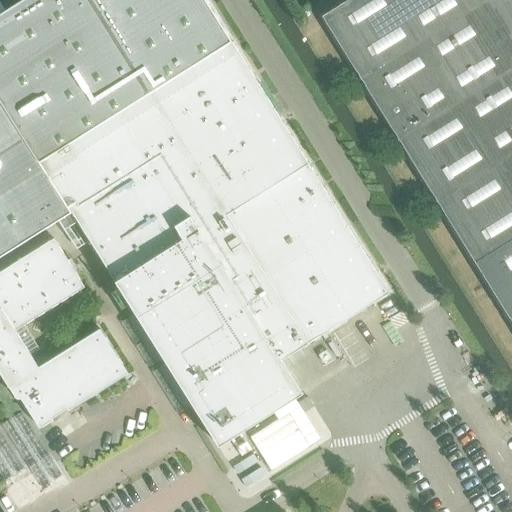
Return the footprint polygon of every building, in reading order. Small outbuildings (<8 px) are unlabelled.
[(0,263),(62,224),(76,215),(92,240),(224,448),(235,441),(307,395),(286,361),(393,293),(234,43),(206,0),(25,0),(0,16),(0,263)] [(479,263),(511,317),(511,0),(363,0),(362,0),(352,0),(324,18),(479,263)] [(19,332),(87,288),(57,241),(0,276),(0,368),(20,400),(26,401),(43,429),(46,429),(58,422),(57,420),(72,411),(73,413),(132,374),(104,330),(43,369),(19,332)] [(308,397),(300,403),(306,413),(315,408),(308,397)] [(299,407),(251,438),(272,470),(320,440),(299,407)] [(247,442),(237,449),(242,457),(252,451),(247,442)]
